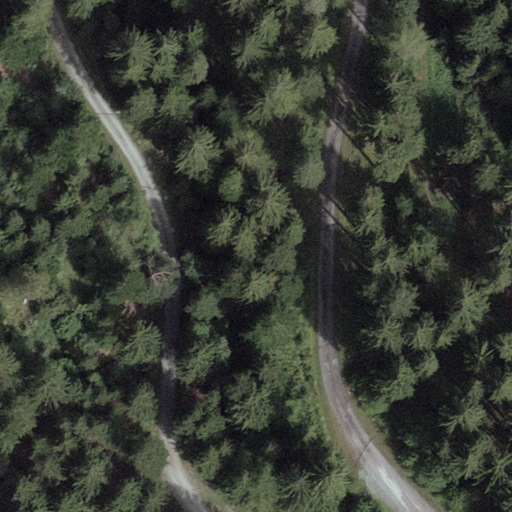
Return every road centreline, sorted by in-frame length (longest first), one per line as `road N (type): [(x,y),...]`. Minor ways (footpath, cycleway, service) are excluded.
road 1 (track): [(200,511),(176,468),(167,416),(165,234),(122,139),(41,0)]
road 2 (track): [(360,0),(334,125),(327,336),(356,435),(417,511)]
road 3 (track): [(511,348),(470,304),(423,175),(422,0)]
